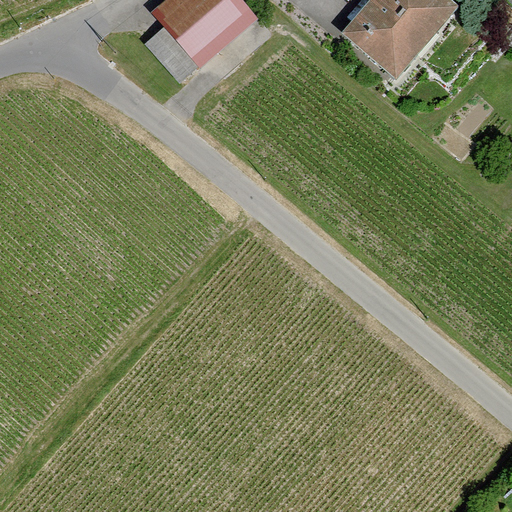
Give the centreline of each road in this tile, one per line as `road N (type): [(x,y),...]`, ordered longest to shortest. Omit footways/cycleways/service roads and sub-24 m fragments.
road 1 (unclassified): [(55,39),(511,411)]
road 2 (track): [(261,202),(0,490)]
